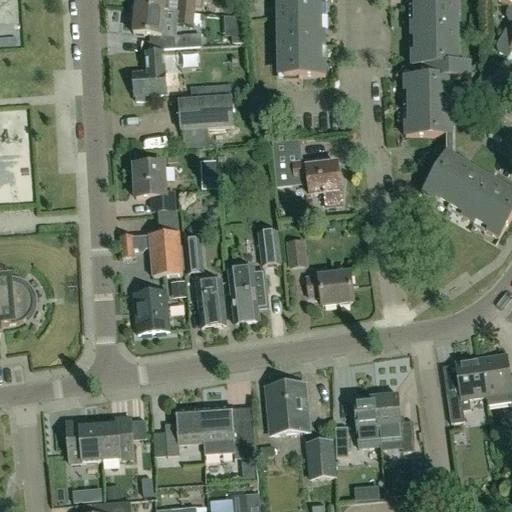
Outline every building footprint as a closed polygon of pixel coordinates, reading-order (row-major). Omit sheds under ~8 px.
[(136,0),(135,11),(168,14),(169,2),(165,2),(165,0),(136,0)] [(281,0),(283,79),(326,79),(324,0),(281,0)] [(452,0),(410,0),(412,70),(425,70),(425,82),(404,82),(405,141),(447,140),(446,83),(470,82),(470,68),(454,68),(452,0)] [(511,0),(496,0),(496,1),(511,10),(511,31),(510,35),(506,32),(498,46),(497,47),(497,48),(497,50),(497,51),(497,52),(498,53),(498,54),(499,55),(500,56),(507,60),(504,66),(505,66),(509,67),(511,67),(511,0)] [(178,2),(177,15),(203,17),(194,16),(195,3),(178,2)] [(0,10),(0,45),(29,45),(29,11),(0,10)] [(168,14),(135,11),(133,38),(162,40),(163,26),(167,27),(168,14)] [(203,17),(177,15),(176,28),(193,30),(194,25),(202,26),(203,17)] [(200,49),(200,38),(173,39),(174,51),(200,49)] [(134,77),(135,105),(150,104),(150,100),(167,98),(166,88),(178,87),(177,74),(165,74),(164,56),(146,58),(147,76),(134,77)] [(491,112),(505,90),(482,76),(469,99),(491,112)] [(191,102),(178,103),(180,135),(233,132),(230,87),(190,89),(191,102)] [(302,137),(302,155),(316,155),(316,137),(302,137)] [(342,209),(336,166),(321,168),(321,164),(302,166),(299,144),(271,146),(277,191),(298,188),(308,185),(310,198),(323,197),(323,199),(325,199),(327,211),(342,209)] [(498,242),(511,217),(511,201),(443,162),(422,198),(498,242)] [(152,215),(174,214),(173,196),(165,196),(164,168),(134,170),(136,202),(151,201),(152,215)] [(216,192),(216,184),(201,185),(202,193),(216,192)] [(257,237),(261,270),(282,267),(278,235),(257,237)] [(153,281),(183,278),(179,236),(133,241),(133,240),(121,240),(122,262),(135,261),(134,254),(151,252),(153,281)] [(204,276),(201,243),(183,244),(186,278),(204,276)] [(307,270),(304,244),(285,246),(289,272),(307,270)] [(231,296),(235,328),(259,325),(258,313),(269,312),(264,273),(255,274),(255,271),(229,274),(232,296),(231,296)] [(350,276),(307,281),(309,301),(321,300),(322,309),(353,305),(350,276)] [(199,299),(198,299),(201,332),(226,329),(223,296),(222,297),(221,285),(198,288),(199,299)] [(171,299),(184,298),(183,286),(170,287),(171,299)] [(0,328),(16,327),(20,325),(23,323),(25,321),(27,318),(29,315),(30,311),(30,308),(30,304),(29,301),(27,298),(25,295),(23,292),(20,290),(17,289),(13,288),(12,288),(0,288),(0,328)] [(166,295),(134,299),(138,338),(171,335),(166,295)] [(506,359),(480,362),(486,401),(488,409),(511,405),(511,393),(506,359)] [(486,401),(480,362),(456,366),(460,396),(446,398),(451,427),(464,425),(463,415),(471,414),(469,403),(486,401)] [(307,436),(302,388),(268,391),(273,439),(307,436)] [(375,400),(378,435),(379,449),(388,448),(386,434),(400,433),(402,455),(414,454),(412,424),(400,425),(397,398),(375,400)] [(378,435),(375,400),(353,402),(356,437),(378,435)] [(263,423),(262,406),(250,407),(251,423),(263,423)] [(202,411),(204,446),(205,458),(242,455),(243,462),(256,461),(253,425),(243,426),(242,412),(232,413),(232,409),(202,411)] [(204,446),(202,411),(176,413),(178,436),(166,437),(168,460),(180,459),(180,448),(204,446)] [(99,430),(101,465),(133,463),(130,421),(116,422),(117,429),(99,430)] [(101,465),(99,430),(81,432),(80,425),(67,426),(69,467),(101,465)] [(348,460),(347,430),(335,431),(336,460),(348,460)] [(336,482),(333,444),(306,446),(309,484),(336,482)] [(425,459),(412,459),(414,494),(430,493),(425,459)] [(242,465),(243,482),(256,481),(254,464),(242,465)] [(150,482),(140,483),(142,501),(152,500),(150,482)] [(379,488),(355,489),(356,503),(380,502),(379,488)] [(105,503),(117,502),(116,490),(105,491),(105,503)] [(86,494),(87,506),(101,505),(100,493),(86,494)] [(234,511),(246,511),(246,498),(233,499),(234,511)] [(70,511),(87,511),(86,503),(70,505),(70,511)]
